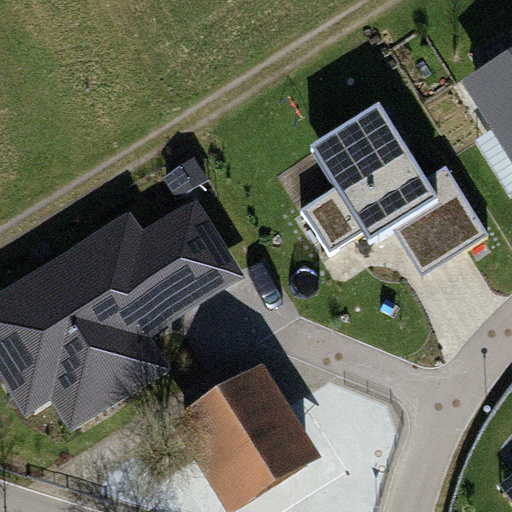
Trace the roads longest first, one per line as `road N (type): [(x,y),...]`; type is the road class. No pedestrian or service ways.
road 1 (track): [(378,0),(0,234)]
road 2 (residential): [(304,341),(451,397)]
road 3 (residential): [(411,511),(451,397)]
